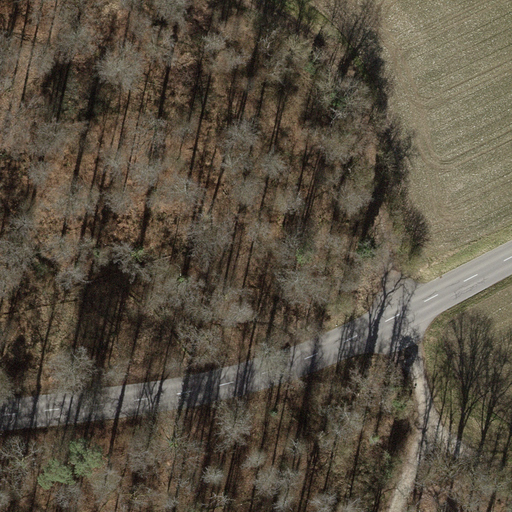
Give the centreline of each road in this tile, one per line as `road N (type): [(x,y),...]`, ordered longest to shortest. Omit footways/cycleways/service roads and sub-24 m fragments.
road 1 (track): [(262,0),(318,42),(353,85),(425,405),(403,511)]
road 2 (tertiary): [(0,412),(241,378),(403,316),(511,260)]
